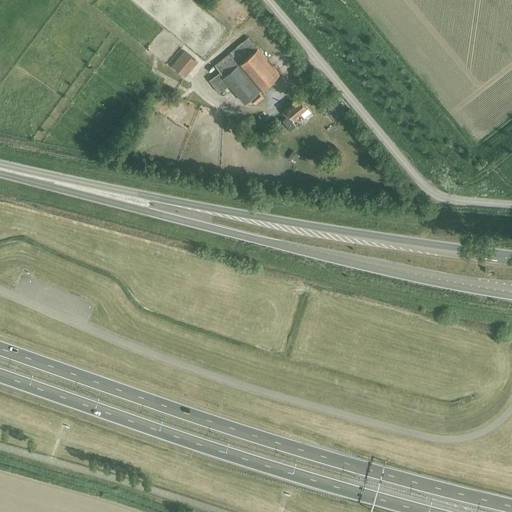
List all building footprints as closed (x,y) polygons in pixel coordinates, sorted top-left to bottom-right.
[(259,92),(280,74),(249,37),(215,65),(220,71),(210,79),(220,92),(230,84),(245,103),(250,98),(255,104),(263,97),(259,92)] [(172,64),(186,76),(198,62),(184,50),(172,64)] [(156,102),(161,110),(172,102),(166,95),(156,102)] [(283,111),(285,114),(287,116),(283,120),(290,129),(292,132),(298,127),(292,120),(301,112),(305,117),(312,112),(300,97),(283,111)] [(294,148),(290,157),(298,161),(302,152),(294,148)]
